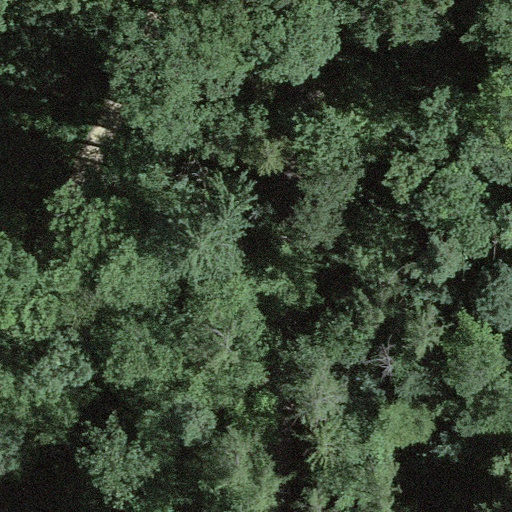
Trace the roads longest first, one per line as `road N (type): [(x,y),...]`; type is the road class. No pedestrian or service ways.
road 1 (track): [(274,511),(296,165),(330,0)]
road 2 (track): [(175,0),(83,189),(0,316)]
